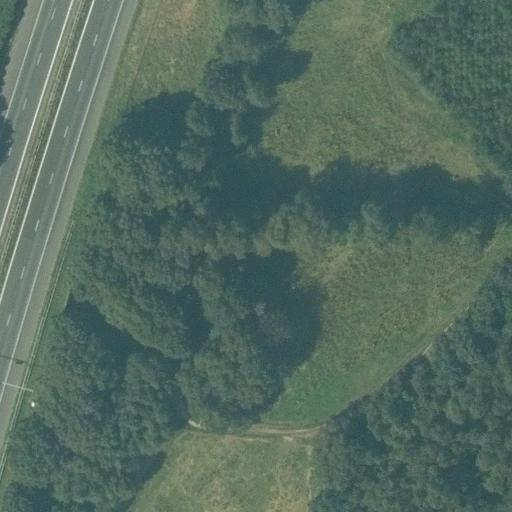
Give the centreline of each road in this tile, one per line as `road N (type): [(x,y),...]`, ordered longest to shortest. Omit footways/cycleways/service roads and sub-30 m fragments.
road 1 (motorway): [(0,346),(109,0)]
road 2 (motorway): [(58,0),(0,181)]
